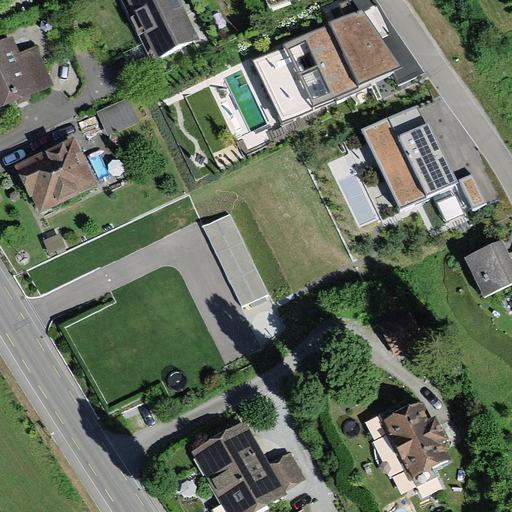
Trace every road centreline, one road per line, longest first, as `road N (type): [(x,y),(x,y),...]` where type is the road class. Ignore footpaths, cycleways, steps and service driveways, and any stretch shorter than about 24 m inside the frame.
road 1 (secondary): [(131,511),(0,303)]
road 2 (residential): [(393,0),(511,190)]
